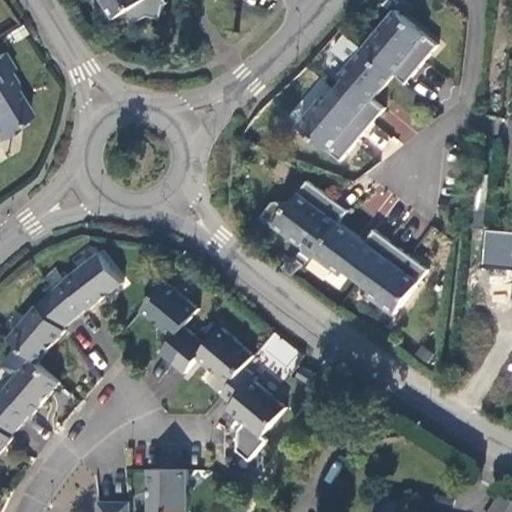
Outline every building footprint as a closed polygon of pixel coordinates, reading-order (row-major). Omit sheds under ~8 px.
[(106,0),(118,20),(132,11),(140,24),(152,17),(166,20),(169,5),(173,3),(171,0),(106,0)] [(392,43),(381,57),(397,71),(409,81),(443,41),(400,6),(379,32),(383,36),(392,43)] [(368,46),(371,49),(381,57),(392,43),(383,36),(379,32),(375,29),(364,43),(368,46)] [(377,95),(397,71),(381,57),(371,49),(368,46),(347,71),(351,74),(361,82),(349,96),(378,119),(389,105),(377,95)] [(2,50),(0,51),(0,134),(13,126),(12,123),(26,114),(13,90),(14,84),(6,69),(11,66),(2,50)] [(351,74),(339,88),(349,96),(361,82),(351,74)] [(339,88),(331,98),(340,106),(349,96),(339,88)] [(346,157),(378,119),(349,96),(340,106),(331,98),(328,96),(305,122),(346,157)] [(320,252),(321,250),(344,218),(352,206),(313,177),(279,220),(306,240),(305,244),(318,254),(320,252)] [(370,237),(344,218),(321,250),(347,269),(350,265),(358,255),(371,265),(393,235),(380,225),(370,237)] [(511,231),(492,229),(488,264),(511,266),(511,231)] [(433,264),(393,235),(371,265),(383,274),(376,284),(373,289),(399,309),(433,264)] [(97,251),(53,288),(75,316),(87,305),(89,307),(122,279),(97,251)] [(350,265),(364,276),(371,265),(358,255),(350,265)] [(364,276),(376,284),(383,274),(371,265),(364,276)] [(196,308),(163,281),(140,310),(172,336),(160,351),(172,360),(194,334),(183,325),(196,308)] [(36,302),(7,336),(31,356),(37,361),(65,327),(64,326),(75,316),(53,288),(36,302)] [(197,357),(230,382),(243,365),(253,353),(220,326),(206,343),(194,334),(172,360),(185,371),(197,357)] [(285,377),(302,351),(272,331),(255,357),(285,377)] [(32,414),(61,381),(37,361),(31,356),(0,393),(0,405),(20,422),(29,412),(32,414)] [(304,363),(298,372),(313,382),(320,373),(304,363)] [(255,375),(243,365),(230,382),(221,393),(232,402),(228,407),(244,421),(238,428),(241,449),(251,457),(267,437),(263,434),(286,405),(253,378),(255,375)] [(0,405),(0,452),(14,436),(11,434),(20,422),(0,405)] [(189,511),(190,467),(150,467),(151,510),(189,511)] [(491,511),(511,511),(511,502),(501,496),(491,511)] [(407,511),(409,505),(407,505),(380,500),(378,511),(407,511)] [(114,511),(115,502),(98,502),(98,511),(114,511)] [(129,511),(129,502),(115,502),(114,511),(129,511)]
